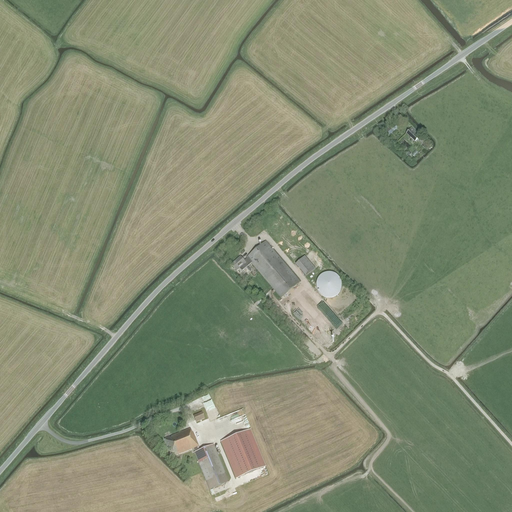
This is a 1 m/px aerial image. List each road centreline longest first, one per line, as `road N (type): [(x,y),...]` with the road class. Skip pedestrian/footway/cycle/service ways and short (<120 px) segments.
road 1 (tertiary): [(0,471),(164,283),(306,162),(511,20)]
road 2 (track): [(307,284),(287,300),(289,313),(329,356),(376,313),(385,314),(511,443)]
road 3 (track): [(117,336),(0,285)]
